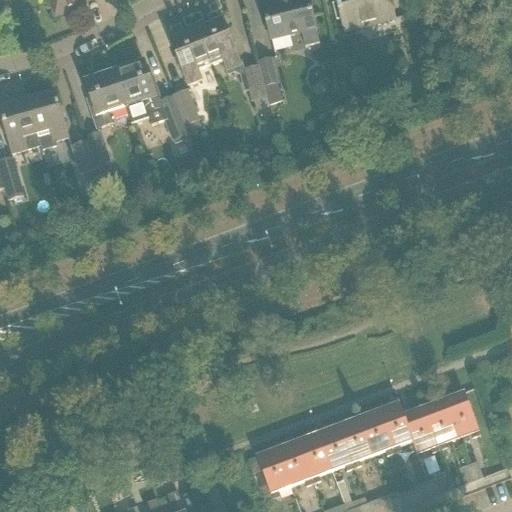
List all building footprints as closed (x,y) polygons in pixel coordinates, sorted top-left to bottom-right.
[(0,0),(0,25),(15,24),(12,0),(0,0)] [(79,0),(48,0),(55,18),(78,9),(75,2),(79,0)] [(307,0),(294,0),(262,8),(267,27),(271,44),(302,36),(305,48),(319,45),(316,32),(312,16),(307,0)] [(334,0),(343,33),(395,20),(389,0),(334,0)] [(241,68),(229,40),(222,22),(196,32),(209,65),(220,60),(226,74),(241,68)] [(197,70),(209,65),(196,32),(170,42),(189,89),(203,83),(197,70)] [(268,107),(282,102),(272,59),(257,63),(258,68),(268,107)] [(154,86),(152,87),(144,64),(114,74),(125,109),(131,126),(132,127),(149,120),(152,128),(164,123),(173,145),(188,138),(184,128),(174,101),(161,105),(154,86)] [(268,107),(258,68),(243,71),(250,104),(252,104),(255,112),(268,107)] [(131,126),(125,109),(114,74),(85,84),(92,107),(90,108),(98,132),(105,130),(104,128),(112,125),(109,118),(125,111),(131,127),(132,127),(131,126)] [(186,92),(172,98),(174,101),(184,128),(197,123),(199,123),(186,92)] [(68,141),(60,113),(55,94),(26,102),(40,150),(41,153),(57,148),(56,145),(68,141)] [(26,102),(0,109),(0,113),(4,129),(13,158),(40,150),(26,102)] [(98,172),(112,167),(101,134),(87,139),(97,170),(98,172)] [(98,172),(97,170),(87,139),(88,142),(70,148),(80,177),(98,172)] [(7,203),(24,198),(13,160),(0,163),(0,177),(4,190),(7,203)] [(473,441),(480,438),(464,395),(444,403),(458,441),(471,436),(473,441)] [(399,447),(412,443),(396,400),(389,403),(391,409),(378,414),(394,456),(401,453),(399,447)] [(423,411),(403,418),(397,400),(396,400),(412,443),(416,456),(430,451),(432,457),(439,454),(423,411)] [(445,445),(458,441),(444,403),(423,411),(439,454),(447,451),(445,445)] [(378,414),(365,418),(363,413),(356,416),(372,458),(385,453),(387,459),(394,456),(378,414)] [(359,463),(372,458),(356,416),(349,418),(351,424),(338,429),(354,471),(361,468),(359,463)] [(338,429),(325,434),(323,428),(315,431),(331,473),(344,468),(346,474),(354,471),(338,429)] [(318,478),(331,473),(315,431),(308,434),(310,439),(297,444),(313,486),(320,483),(318,478)] [(297,444),(284,449),(282,443),(274,447),(289,489),(304,483),(306,489),(313,486),(297,444)] [(278,493),(289,489),(274,447),(268,449),(269,453),(256,459),(272,502),(280,499),(278,493)] [(483,480),(477,464),(468,468),(474,484),(483,480)] [(154,467),(145,470),(151,484),(159,481),(154,467)] [(465,487),(474,484),(468,468),(459,471),(465,487)] [(443,496),(443,495),(437,480),(427,483),(433,499),(443,496)] [(424,503),(433,499),(427,483),(418,487),(424,503)] [(184,511),(177,493),(167,497),(172,511),(184,511)] [(392,511),(399,511),(402,511),(396,495),(387,498),(392,511)] [(381,511),(392,511),(387,498),(378,502),(381,511)] [(160,511),(156,502),(147,505),(149,511),(160,511)]
